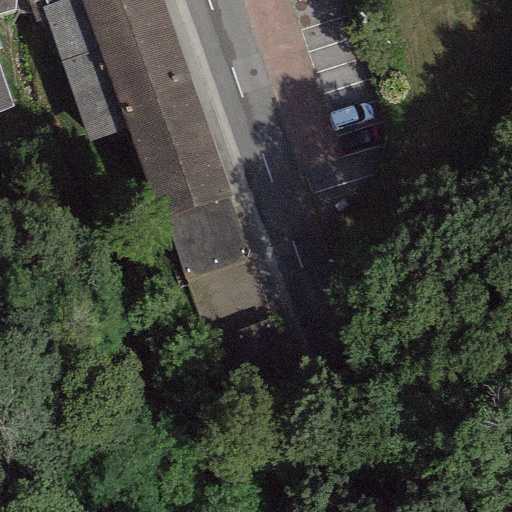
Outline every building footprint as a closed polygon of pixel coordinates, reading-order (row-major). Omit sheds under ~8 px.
[(0,0),(0,15),(14,12),(15,0),(0,0)] [(160,0),(62,0),(39,8),(86,142),(123,128),(157,223),(163,221),(223,200),(231,197),(160,0)] [(0,78),(0,111),(11,108),(0,78)] [(245,260),(223,200),(163,221),(185,282),(245,260)] [(292,395),(263,327),(203,352),(231,420),(292,395)]
